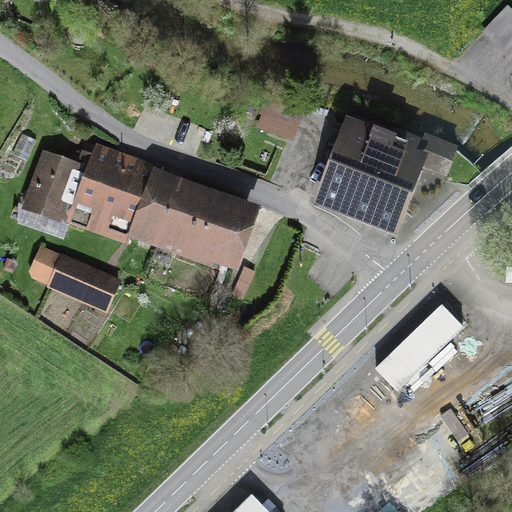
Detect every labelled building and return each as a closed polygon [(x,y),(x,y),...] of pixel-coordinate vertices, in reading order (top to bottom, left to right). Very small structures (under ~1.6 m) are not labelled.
[(511,6),(489,29),(511,51),(511,50),(511,6)] [(299,112),(273,102),(263,129),(289,139),(299,112)] [(428,146),(365,122),(359,139),(345,133),(320,198),(397,228),(422,163),(428,146)] [(458,148),(431,138),(428,146),(422,163),(449,173),(458,148)] [(249,214),(93,158),(76,207),(205,253),(203,259),(217,264),(219,258),(231,262),(249,214)] [(46,163),(29,211),(59,221),(76,173),(46,163)] [(42,251),(35,267),(37,276),(108,309),(118,287),(42,251)] [(443,305),(377,369),(398,390),(464,327),(443,305)] [(237,511),(265,511),(252,498),(237,511)]
